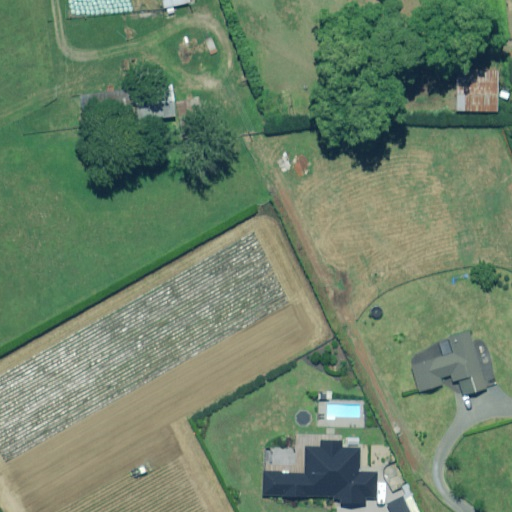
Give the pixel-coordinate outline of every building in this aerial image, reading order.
[(175,12),(174,6),(191,2),(190,0),(162,0),(164,8),(168,7),(169,13),(175,12)] [(497,112),(498,71),(457,69),(456,110),(497,112)] [(175,116),(171,85),(136,89),(139,120),(175,116)] [(116,92),(81,94),(82,107),(117,105),(116,92)] [(488,388),(470,330),(448,337),(453,353),(411,366),(419,391),(443,384),(441,378),(456,373),(463,395),(488,388)] [(342,439),(321,438),(321,446),(305,445),(303,473),(263,470),(262,491),(346,496),(349,505),(363,506),(363,498),(375,498),(376,475),(359,474),(361,450),(341,449),(342,439)] [(410,511),(403,496),(388,502),(392,511),(410,511)]
